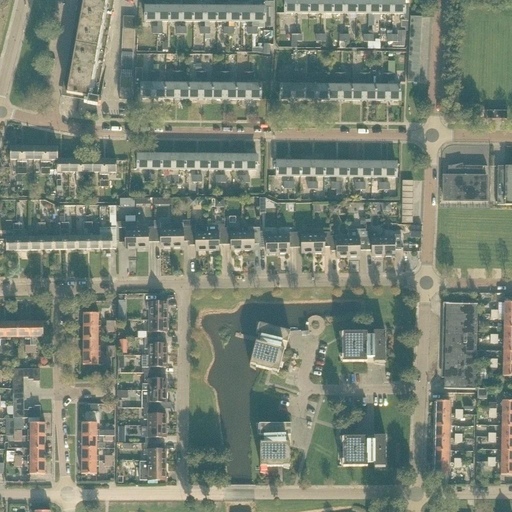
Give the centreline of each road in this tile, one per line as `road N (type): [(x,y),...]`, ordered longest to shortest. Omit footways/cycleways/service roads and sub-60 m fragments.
road 1 (residential): [(432,136),(111,132),(0,111)]
road 2 (residential): [(186,285),(426,282)]
road 3 (unclassified): [(183,495),(415,494)]
road 4 (residential): [(183,495),(186,285)]
road 5 (residential): [(66,495),(58,290)]
road 6 (residential): [(426,282),(432,136)]
road 7 (residential): [(432,136),(439,0)]
road 8 (residential): [(58,290),(186,285)]
